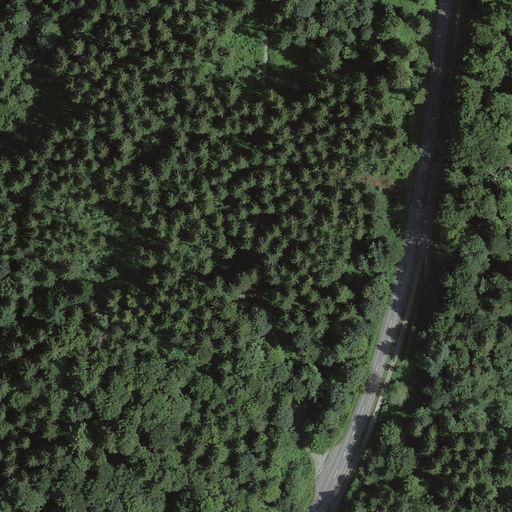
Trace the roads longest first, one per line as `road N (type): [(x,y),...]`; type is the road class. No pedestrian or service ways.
road 1 (tertiary): [(315,511),(356,428),(400,291),(447,0)]
road 2 (track): [(262,0),(263,36),(236,161),(253,283),(317,462),(332,479)]
road 3 (track): [(29,0),(157,90),(236,161)]
